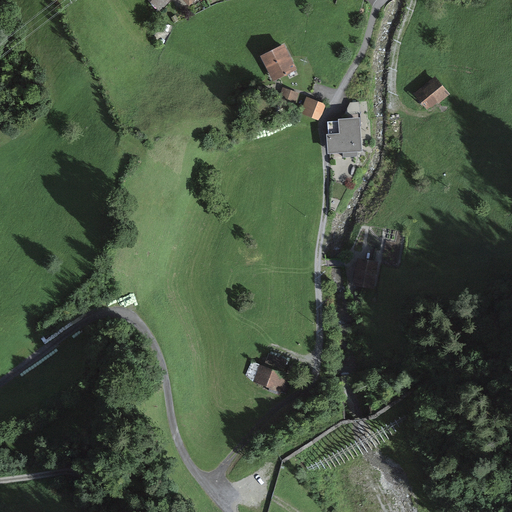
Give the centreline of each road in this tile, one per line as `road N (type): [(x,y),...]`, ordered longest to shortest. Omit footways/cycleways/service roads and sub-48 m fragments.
road 1 (track): [(215,483),(261,418),(318,371),(323,120),(383,0)]
road 2 (trunk): [(511,235),(168,511)]
road 3 (residential): [(0,378),(104,305),(139,313),(155,335),(180,442),(199,475),(215,483)]
road 4 (track): [(413,0),(394,55),(392,97),(424,114)]
road 5 (track): [(0,479),(81,471),(115,511)]
